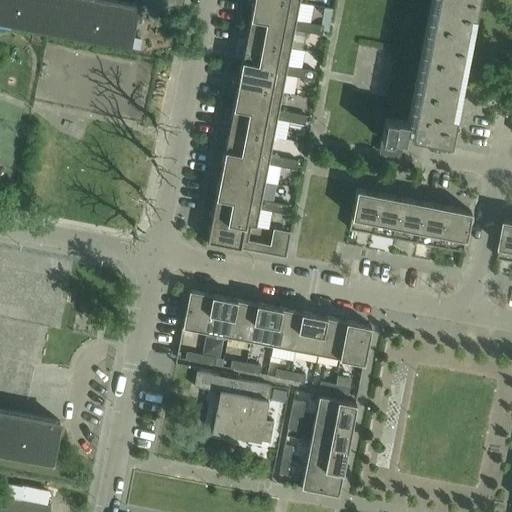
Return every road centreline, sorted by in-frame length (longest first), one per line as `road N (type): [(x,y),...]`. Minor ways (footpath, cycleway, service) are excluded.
road 1 (residential): [(135,253),(470,312)]
road 2 (residential): [(87,511),(135,253)]
road 3 (residential): [(135,253),(190,0)]
road 4 (residential): [(470,312),(504,134)]
road 5 (residential): [(0,226),(135,253)]
